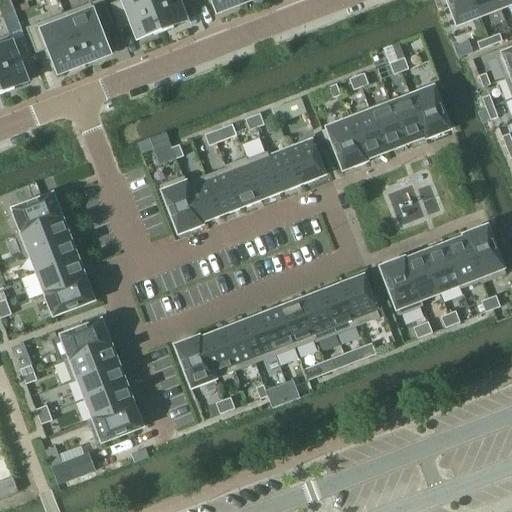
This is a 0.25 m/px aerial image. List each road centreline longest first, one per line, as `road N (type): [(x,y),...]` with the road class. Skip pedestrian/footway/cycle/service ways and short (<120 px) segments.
road 1 (residential): [(139,261),(325,190),(354,263),(129,348)]
road 2 (residential): [(79,100),(338,0)]
road 3 (residential): [(79,100),(139,261)]
